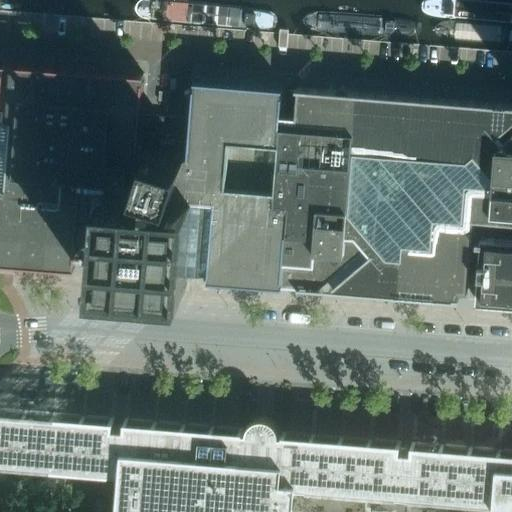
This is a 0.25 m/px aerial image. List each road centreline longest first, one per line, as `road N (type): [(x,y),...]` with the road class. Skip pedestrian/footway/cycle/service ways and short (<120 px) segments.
road 1 (residential): [(511,80),(0,39)]
road 2 (tertiary): [(0,331),(113,325),(511,355)]
